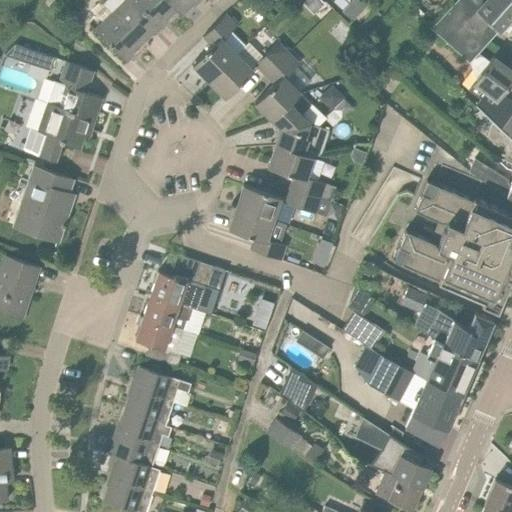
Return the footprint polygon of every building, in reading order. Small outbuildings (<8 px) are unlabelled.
[(132,0),(105,0),(103,3),(111,12),(142,44),(159,27),(132,0)] [(132,0),(159,27),(176,10),(165,0),(132,0)] [(197,0),(165,0),(176,10),(181,16),(197,0)] [(344,0),(332,0),(341,9),(347,3),(344,0)] [(358,0),(352,0),(342,11),(353,20),(365,6),(358,0)] [(511,0),(454,0),(430,27),(469,62),(498,29),(499,30),(511,15),(511,0)] [(198,2),(187,14),(195,22),(207,11),(198,2)] [(111,12),(94,29),(110,46),(125,60),(142,44),(111,12)] [(225,14),(203,36),(211,45),(192,64),(208,81),(236,53),(223,39),(237,25),(225,14)] [(374,28),(365,20),(356,29),(365,37),(374,28)] [(436,42),(428,35),(420,42),(428,50),(436,42)] [(277,42),(256,64),(265,75),(289,53),(277,42)] [(31,64),(36,51),(14,43),(3,55),(31,64)] [(225,98),(253,70),(236,53),(208,81),(225,98)] [(289,53),(266,76),(274,83),(254,102),(271,119),(278,113),(292,99),(299,92),(286,78),(299,64),(289,53)] [(501,112),(510,101),(501,94),(508,84),(507,84),(509,82),(511,80),(511,77),(511,71),(492,56),(467,89),(479,99),(474,105),(491,121),(500,111),(501,112)] [(93,70),(66,61),(59,81),(54,80),(46,101),(47,101),(38,130),(30,128),(23,149),(55,160),(61,141),(79,147),(83,136),(86,127),(100,132),(101,131),(91,128),(95,117),(102,97),(86,92),(93,70)] [(367,66),(356,78),(369,90),(380,78),(367,66)] [(300,92),(278,113),(271,120),(280,129),(275,144),(313,158),(313,157),(322,154),(330,130),(310,124),(302,115),(305,112),(294,101),(301,93),(300,92)] [(500,111),(491,121),(492,121),(511,142),(511,102),(510,101),(501,112),(500,111)] [(511,142),(492,121),(486,136),(511,156),(511,159),(509,168),(511,169),(511,142)] [(275,144),(267,167),(293,176),(289,188),(330,202),(331,200),(335,188),(335,187),(306,177),(313,158),(275,144)] [(354,163),(362,165),(366,153),(354,149),(351,156),(354,163)] [(511,198),(511,180),(475,158),(469,171),(505,195),(511,198)] [(13,225),(38,234),(57,240),(60,232),(62,228),(64,228),(65,226),(65,223),(63,223),(73,194),(67,193),(72,177),(33,165),(13,225)] [(511,249),(511,213),(472,197),(471,199),(434,183),(428,196),(420,192),(413,210),(441,222),(433,242),(405,230),(398,247),(406,250),(400,263),(438,279),(437,281),(482,300),(485,293),(502,299),(511,274),(511,265),(506,263),(511,249)] [(236,207),(272,220),(280,196),(243,184),(236,207)] [(289,188),(285,201),(325,216),(330,202),(289,188)] [(348,193),(335,188),(331,200),(344,205),(348,193)] [(254,237),(250,249),(280,259),(286,244),(266,237),(272,220),(236,207),(228,229),(254,237)] [(286,239),(292,221),(281,217),(274,235),(286,239)] [(332,242),(320,238),(318,246),(321,251),(328,253),(331,245),(332,242)] [(210,313),(219,290),(205,285),(193,281),(199,261),(170,251),(163,271),(158,270),(150,293),(179,304),(179,303),(191,307),(210,313)] [(34,264),(0,252),(0,311),(1,312),(20,319),(31,288),(36,290),(37,289),(31,287),(35,276),(31,275),(34,264)] [(212,265),(199,261),(193,281),(205,285),(212,265)] [(212,265),(205,285),(219,290),(225,270),(212,265)] [(359,312),(369,295),(367,294),(373,284),(361,279),(361,281),(358,280),(357,283),(355,283),(347,307),(351,310),(353,308),(359,312)] [(408,287),(401,303),(420,311),(427,294),(408,287)] [(143,316),(181,329),(185,319),(187,320),(191,307),(179,303),(179,304),(150,293),(143,316)] [(341,328),(371,348),(378,338),(368,331),(373,323),(353,310),(341,328)] [(476,358),(493,319),(474,311),(467,327),(440,310),(430,325),(431,326),(427,334),(434,338),(442,343),(476,358)] [(145,355),(177,367),(181,355),(175,352),(183,330),(181,329),(143,316),(135,339),(149,344),(145,355)] [(378,338),(383,330),(373,323),(368,331),(378,338)] [(301,330),(294,341),(321,358),(328,347),(301,330)] [(435,357),(425,380),(461,395),(462,393),(461,393),(476,358),(442,343),(434,338),(427,354),(435,357)] [(257,353),(240,348),(237,359),(253,364),(257,353)] [(0,368),(6,369),(9,355),(0,353),(0,368)] [(400,399),(413,372),(381,356),(368,383),(400,399)] [(139,365),(131,387),(172,401),(179,379),(139,365)] [(278,394),(303,412),(315,383),(291,366),(278,394)] [(461,395),(425,380),(411,411),(413,412),(405,429),(439,447),(447,428),(448,427),(447,426),(451,417),(456,419),(461,407),(456,405),(460,396),(461,396),(461,395)] [(165,423),(172,401),(131,387),(124,409),(165,423)] [(124,409),(117,431),(158,445),(165,423),(124,409)] [(266,432),(291,449),(305,457),(314,462),(323,449),(314,443),(312,444),(306,441),(306,440),(300,436),(301,435),(292,429),(276,418),(266,432)] [(151,467),(151,466),(158,445),(117,431),(110,453),(118,456),(151,467)] [(369,463),(385,471),(420,487),(429,467),(420,462),(424,455),(388,432),(369,463)] [(10,446),(0,447),(0,499),(7,499),(4,471),(6,471),(7,470),(8,469),(9,468),(10,467),(11,466),(11,465),(11,463),(10,446)] [(213,451),(208,462),(217,465),(221,454),(213,451)] [(118,456),(111,478),(152,491),(160,468),(151,466),(151,467),(118,456)] [(420,487),(385,471),(374,494),(411,510),(420,487)] [(260,476),(253,472),(247,482),(254,486),(260,476)] [(145,511),(152,491),(111,478),(103,500),(140,511),(145,511)] [(484,503),(506,511),(509,511),(511,505),(511,485),(495,478),(484,503)] [(198,506),(208,508),(210,496),(200,494),(198,506)] [(371,511),(374,506),(362,501),(357,511),(339,511),(325,506),(322,511),(371,511)] [(480,511),(506,511),(484,503),(480,511)]
